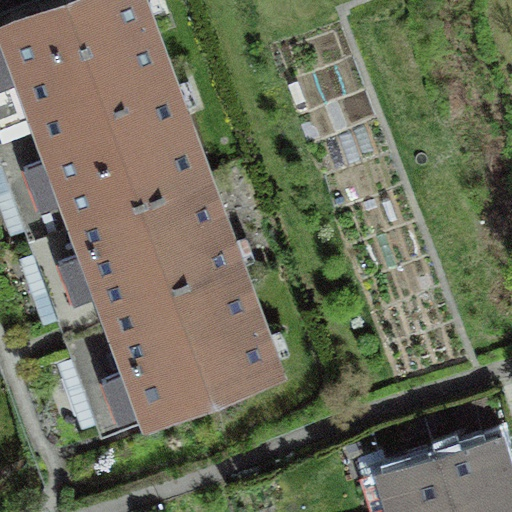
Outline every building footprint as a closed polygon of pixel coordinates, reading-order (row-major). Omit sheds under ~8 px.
[(89,0),(1,33),(76,233),(218,180),(149,0),(89,0)] [(0,48),(0,100),(17,94),(0,48)] [(295,384),(218,180),(76,233),(154,438),(295,384)] [(389,511),(436,511),(511,488),(511,456),(508,445),(381,485),(389,511)] [(511,511),(511,488),(436,511),(511,511)]
